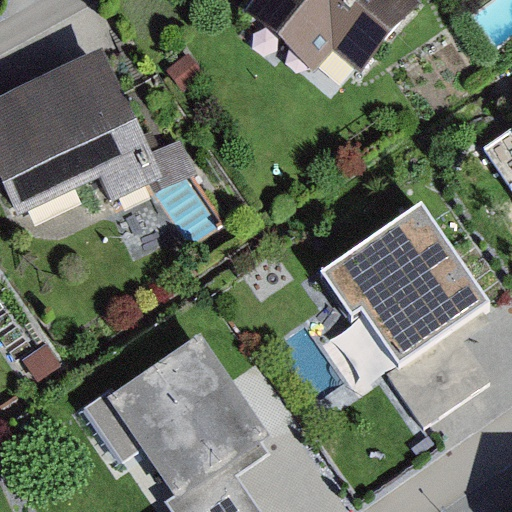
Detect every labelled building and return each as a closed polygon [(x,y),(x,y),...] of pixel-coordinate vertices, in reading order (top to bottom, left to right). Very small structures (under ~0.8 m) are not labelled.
[(353,101),(440,11),(429,0),(269,0),(259,11),(353,101)] [(172,165),(120,61),(0,120),(0,146),(41,230),(172,165)] [(511,199),(511,139),(484,159),(511,199)] [(423,217),(321,288),(352,333),(362,325),(398,376),(400,380),(484,321),(492,316),(423,217)] [(492,332),(484,321),(400,380),(398,376),(388,383),(426,437),(493,391),(465,350),(492,332)] [(293,455),(223,354),(113,429),(170,511),(265,511),(248,486),(293,455)]
